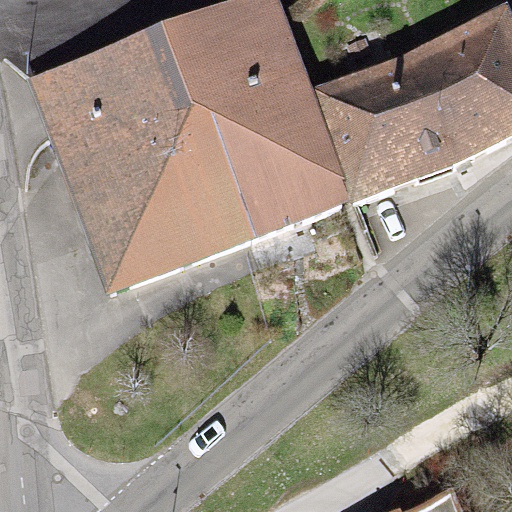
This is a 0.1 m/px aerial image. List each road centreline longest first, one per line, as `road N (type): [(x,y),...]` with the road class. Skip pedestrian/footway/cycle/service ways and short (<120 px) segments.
road 1 (tertiary): [(143,511),(197,458),(511,203)]
road 2 (residential): [(28,511),(0,266)]
road 3 (track): [(309,511),(511,412)]
